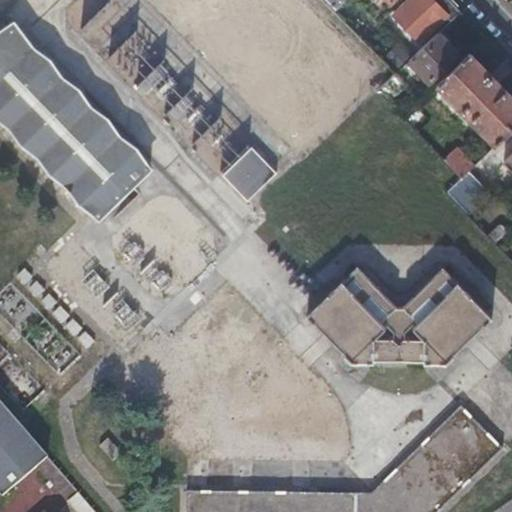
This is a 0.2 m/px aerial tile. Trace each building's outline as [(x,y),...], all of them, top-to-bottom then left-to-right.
[(324,0),(336,12),(345,3),(342,0),(324,0)] [(437,27),(439,29),(441,32),(461,12),(448,0),(410,0),(394,16),(420,43),(437,27)] [(0,115),(15,125),(24,144),(42,156),(51,175),(69,187),(78,206),(86,211),(96,218),(98,220),(148,176),(146,174),(136,155),(119,143),(109,124),(91,113),(82,94),(64,82),(54,63),(37,51),(20,24),(0,38),(0,115)] [(456,55),(447,45),(437,35),(409,63),(428,82),(456,55)] [(511,97),(470,54),(437,86),(496,146),(511,129),(511,97)] [(397,75),(389,83),(381,91),(388,99),(404,83),(397,75)] [(444,160),(453,150),(414,109),(405,117),(444,160)] [(277,170),(252,145),(244,153),(223,173),(249,198),(277,170)] [(444,160),(462,179),(468,173),(474,167),(456,148),(453,150),(444,160)] [(468,173),(462,179),(448,192),(468,213),(488,194),(468,173)] [(445,265),(426,283),(408,301),(396,301),(359,263),(339,283),(333,277),(310,298),(316,304),(309,310),(353,356),(450,356),(492,315),(486,308),(494,300),(481,286),(473,294),(466,287),(445,265)] [(473,294),(481,286),(474,279),(466,287),(473,294)] [(457,402),(370,489),(184,491),(184,511),(436,511),(502,447),(457,402)] [(0,494),(2,497),(25,478),(48,458),(0,403),(0,494)] [(78,511),(97,511),(79,491),(69,501),(78,511)]
